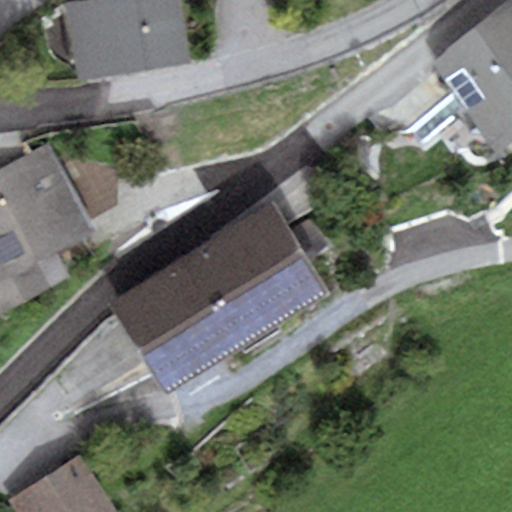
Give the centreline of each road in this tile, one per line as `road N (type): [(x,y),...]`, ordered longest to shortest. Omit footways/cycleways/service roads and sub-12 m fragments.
road 1 (residential): [(489,0),(253,192),(98,294),(0,397)]
road 2 (residential): [(0,104),(129,99),(257,70),(373,25),(413,0)]
